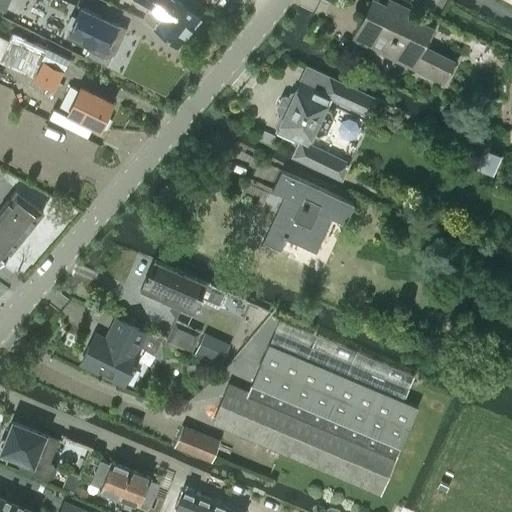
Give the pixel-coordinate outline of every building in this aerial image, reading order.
[(7,0),(0,0),(0,8),(6,11),(10,1),(7,0)] [(178,45),(199,17),(176,0),(138,0),(150,6),(145,13),(144,15),(145,17),(147,19),(154,25),(153,26),(178,45)] [(442,81),(453,60),(422,45),(431,26),(377,0),(372,0),(354,39),(442,81)] [(114,53),(126,28),(81,6),(68,31),(90,41),(87,49),(102,56),(105,56),(106,56),(108,56),(110,55),(112,54),(114,53)] [(0,57),(8,39),(0,35),(0,57)] [(0,61),(9,66),(19,44),(8,39),(0,57),(0,61)] [(20,71),(30,49),(19,44),(9,66),(20,71)] [(30,49),(20,71),(31,76),(41,53),(30,49)] [(54,89),(66,63),(46,54),(34,80),(54,89)] [(329,96),(370,115),(378,99),(328,75),(321,91),(299,80),(293,91),(289,92),(287,98),(288,102),(285,108),(281,109),(275,123),(277,127),(276,129),(300,140),(293,154),(343,177),(350,162),(307,142),(312,132),(317,134),(326,131),(332,118),(329,109),(324,106),(329,96)] [(99,128),(112,102),(80,86),(67,112),(99,128)] [(478,150),(470,169),(491,178),(499,159),(478,150)] [(316,251),(332,217),(345,223),(354,203),(281,170),(272,190),(284,195),(263,242),(281,249),(286,238),(316,251)] [(0,208),(0,263),(42,211),(15,190),(0,208)] [(221,305),(226,295),(224,290),(211,285),(210,282),(207,283),(154,259),(139,291),(170,304),(175,312),(180,309),(191,314),(198,299),(217,307),(221,305)] [(161,339),(158,338),(116,317),(109,330),(113,332),(108,341),(94,334),(81,361),(124,382),(137,355),(136,355),(140,346),(154,352),(161,339)] [(269,343),(403,400),(413,375),(279,318),(269,343)] [(165,341),(190,353),(200,331),(175,320),(165,341)] [(248,391),(397,454),(417,406),(403,400),(269,343),(268,342),(248,391)] [(397,454),(248,391),(228,383),(211,422),(380,494),(397,454)] [(57,440),(44,435),(45,433),(12,420),(5,438),(1,439),(0,440),(0,446),(1,448),(0,451),(20,458),(21,463),(46,473),(53,473),(55,466),(54,460),(50,458),(57,440)] [(219,439),(182,424),(174,444),(211,460),(219,439)] [(99,488),(119,496),(130,468),(110,460),(109,463),(99,459),(91,482),(100,485),(99,488)] [(150,476),(130,468),(119,496),(139,504),(140,501),(150,505),(158,482),(149,479),(150,476)] [(74,492),(75,490),(80,476),(68,471),(62,487),(74,492)] [(208,511),(213,502),(182,489),(172,511),(208,511)] [(0,493),(0,511),(37,511),(38,510),(0,493)] [(58,511),(94,511),(64,499),(58,511)] [(238,511),(213,502),(208,511),(238,511)]
